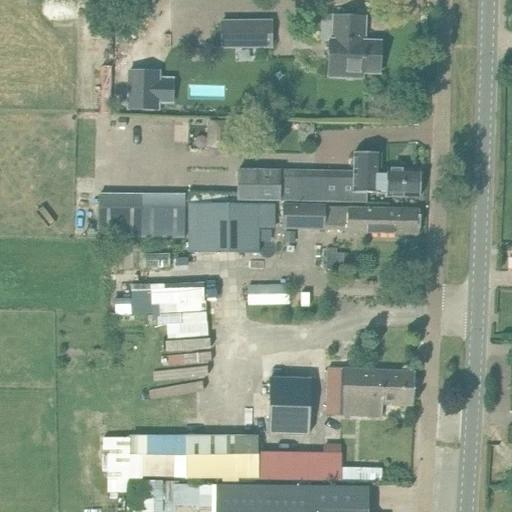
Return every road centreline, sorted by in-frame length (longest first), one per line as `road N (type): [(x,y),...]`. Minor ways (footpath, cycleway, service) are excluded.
road 1 (tertiary): [(477,312),(487,0)]
road 2 (residential): [(431,311),(442,0)]
